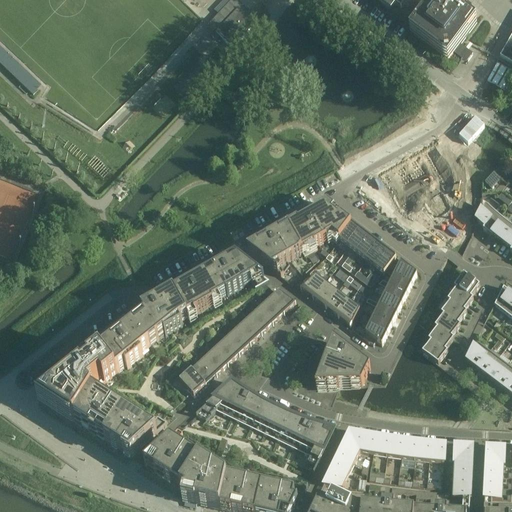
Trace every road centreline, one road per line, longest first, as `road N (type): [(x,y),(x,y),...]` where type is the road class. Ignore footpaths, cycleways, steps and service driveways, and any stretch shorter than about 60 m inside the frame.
road 1 (unclassified): [(448,118),(418,84),(298,0)]
road 2 (residential): [(431,270),(383,362),(322,318)]
road 3 (residential): [(141,299),(114,292),(0,384)]
road 4 (residential): [(19,404),(141,299)]
road 5 (unclassified): [(464,99),(338,0)]
road 6 (residential): [(237,372),(126,472)]
road 7 (residential): [(350,420),(479,434)]
road 8 (residential): [(431,270),(327,193)]
road 9 (residential): [(126,472),(19,404)]
